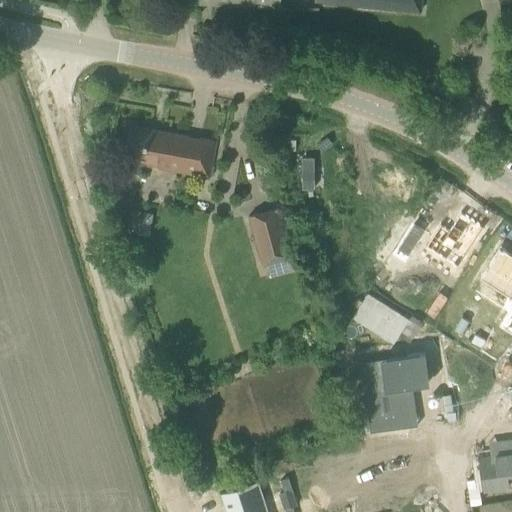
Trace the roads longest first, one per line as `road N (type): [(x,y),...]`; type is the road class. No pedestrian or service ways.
road 1 (tertiary): [(511,190),(387,118),(243,75),(0,27)]
road 2 (track): [(63,43),(67,143),(178,503)]
